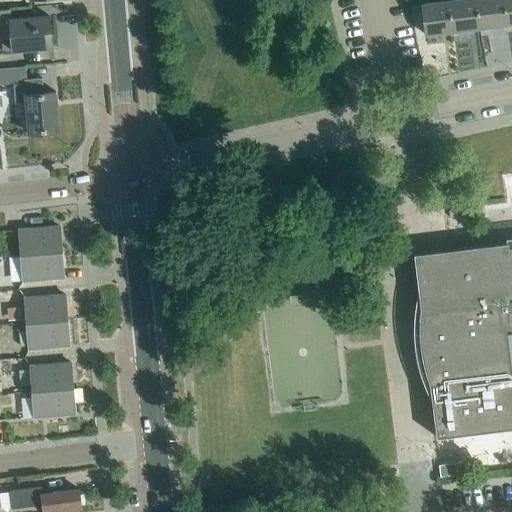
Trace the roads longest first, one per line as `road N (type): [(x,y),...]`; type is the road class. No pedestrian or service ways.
road 1 (unclassified): [(128,179),(511,90)]
road 2 (secondary): [(157,446),(128,179)]
road 3 (secondary): [(128,179),(112,0)]
road 4 (residential): [(0,464),(157,446)]
road 5 (residential): [(0,195),(128,179)]
